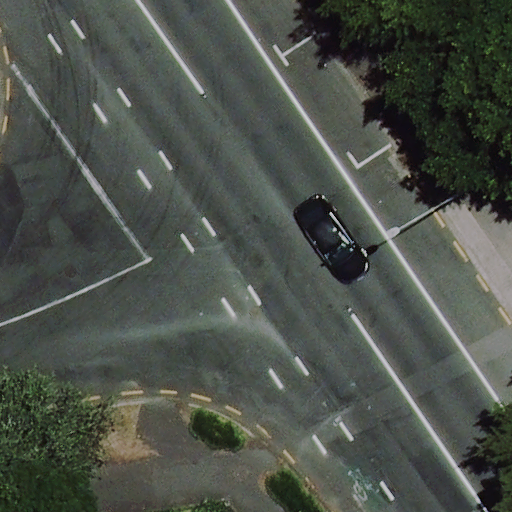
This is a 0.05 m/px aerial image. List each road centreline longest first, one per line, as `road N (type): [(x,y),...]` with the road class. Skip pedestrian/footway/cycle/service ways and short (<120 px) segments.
road 1 (secondary): [(261,190),(485,511)]
road 2 (residential): [(0,323),(145,263),(261,190)]
road 3 (secondary): [(129,0),(261,190)]
